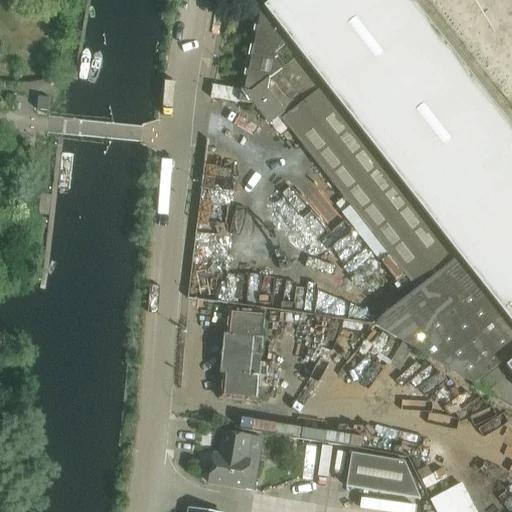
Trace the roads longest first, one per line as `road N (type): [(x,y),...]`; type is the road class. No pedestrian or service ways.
road 1 (unclassified): [(141,511),(155,425),(175,137)]
road 2 (unclassified): [(175,137),(196,0)]
road 3 (unclassified): [(47,124),(175,137)]
